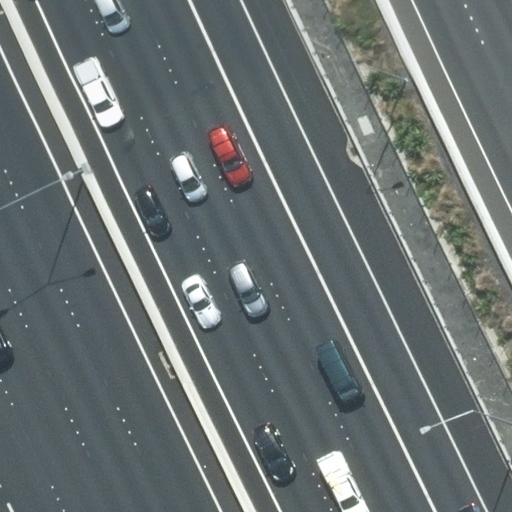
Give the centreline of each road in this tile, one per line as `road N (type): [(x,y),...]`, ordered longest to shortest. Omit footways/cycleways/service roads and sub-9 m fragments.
road 1 (motorway): [(147,0),(372,511)]
road 2 (motorway): [(138,511),(0,245)]
road 3 (motorway): [(69,511),(0,285)]
